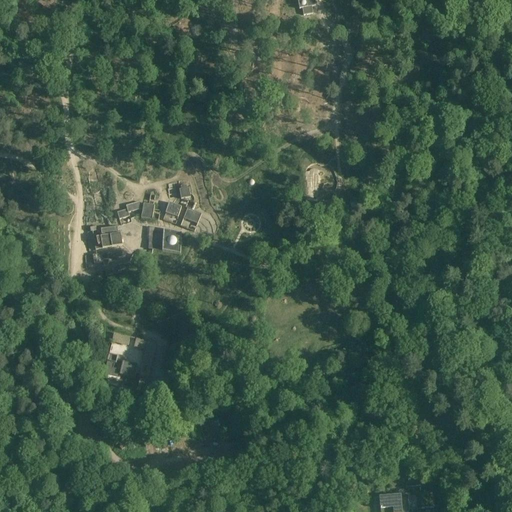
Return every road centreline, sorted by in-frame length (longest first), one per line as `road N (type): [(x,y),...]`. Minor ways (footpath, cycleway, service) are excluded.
road 1 (track): [(182,230),(264,265),(334,238),(341,215),(336,102),(346,48),(325,22),(321,0)]
road 2 (track): [(73,157),(142,188),(172,181),(182,156),(191,154),(229,181),(336,124)]
road 3 (track): [(66,92),(80,200),(79,271)]
road 4 (track): [(88,423),(70,287),(79,271)]
road 5 (track): [(138,487),(114,506),(57,497),(0,510)]
